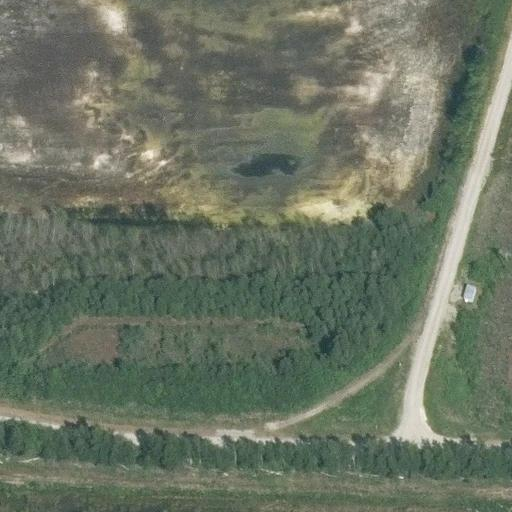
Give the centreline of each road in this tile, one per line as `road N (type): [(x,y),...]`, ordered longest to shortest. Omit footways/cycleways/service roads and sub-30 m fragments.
road 1 (track): [(511,445),(110,432),(0,415)]
road 2 (track): [(431,441),(418,393),(511,72)]
